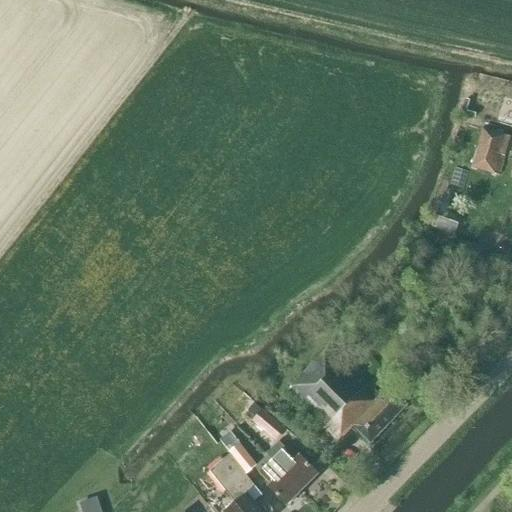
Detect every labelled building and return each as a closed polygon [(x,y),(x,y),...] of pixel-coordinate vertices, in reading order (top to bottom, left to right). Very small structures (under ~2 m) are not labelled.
[(478,112),(511,120),(511,96),(507,96),(506,101),(482,96),(478,112)] [(470,169),(498,176),(509,138),(482,130),(470,169)] [(351,428),(369,445),(407,406),(388,388),(379,398),(329,348),(287,392),(337,443),(351,428)] [(253,416),(258,410),(249,402),(244,408),(253,416)] [(252,423),(275,442),(285,431),(262,411),(252,423)] [(267,456),(267,457),(301,491),(317,476),(298,457),(295,460),(278,442),(266,454),(267,456)] [(245,476),(256,467),(238,445),(227,454),(245,476)] [(229,457),(209,472),(234,504),(223,511),(257,511),(252,504),(261,497),(229,457)] [(286,507),(301,491),(267,457),(256,467),(255,468),(270,485),(267,488),(286,507)] [(84,502),(84,511),(100,511),(100,501),(84,502)]
